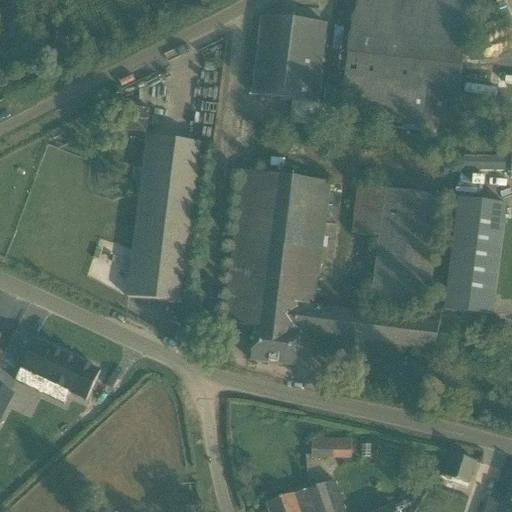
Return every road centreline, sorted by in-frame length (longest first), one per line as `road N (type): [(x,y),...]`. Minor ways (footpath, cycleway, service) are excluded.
road 1 (unclassified): [(198,363),(511,447)]
road 2 (unclassified): [(0,134),(261,0)]
road 3 (unclassified): [(0,278),(198,363)]
road 4 (unclassified): [(229,511),(198,363)]
